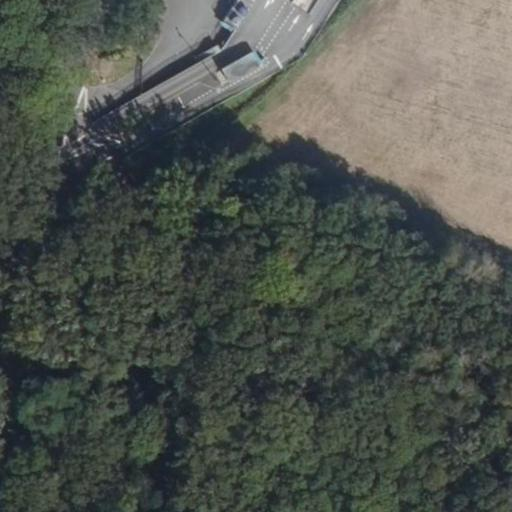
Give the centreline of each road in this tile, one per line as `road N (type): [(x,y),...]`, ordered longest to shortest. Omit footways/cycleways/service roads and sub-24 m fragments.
road 1 (track): [(511,457),(192,259),(141,210),(40,147)]
road 2 (tertiary): [(97,0),(0,242)]
